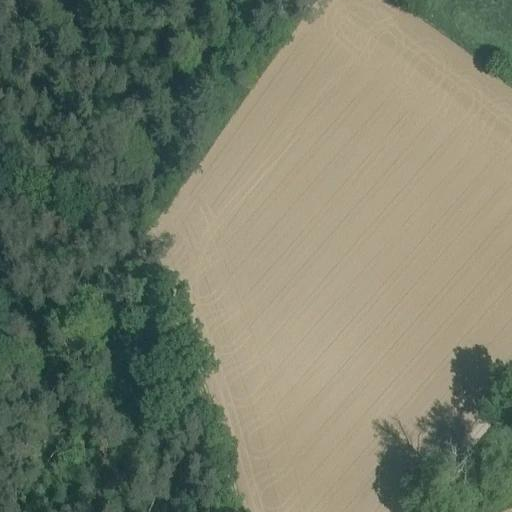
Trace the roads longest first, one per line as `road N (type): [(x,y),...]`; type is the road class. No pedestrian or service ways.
road 1 (track): [(114,239),(246,511)]
road 2 (track): [(411,511),(511,399)]
road 3 (track): [(114,239),(0,330)]
road 4 (track): [(0,193),(82,215),(114,239)]
